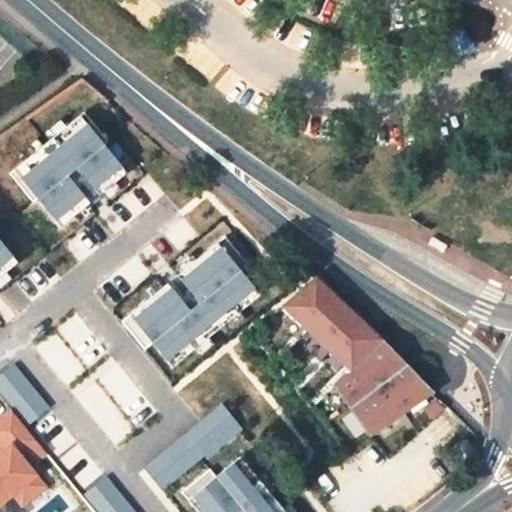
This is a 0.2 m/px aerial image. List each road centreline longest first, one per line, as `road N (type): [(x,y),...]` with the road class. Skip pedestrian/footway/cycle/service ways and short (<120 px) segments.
road 1 (secondary): [(142,100),(219,176),(461,346),(509,391)]
road 2 (secondary): [(511,316),(483,311),(385,256),(142,100)]
road 3 (secondary): [(26,0),(142,100)]
